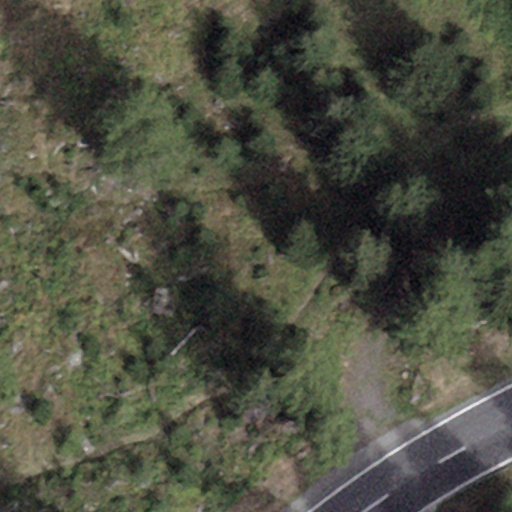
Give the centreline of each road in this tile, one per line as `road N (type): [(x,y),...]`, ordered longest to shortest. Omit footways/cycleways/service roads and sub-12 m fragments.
road 1 (track): [(511,184),(350,297),(380,496)]
road 2 (primary): [(511,420),(360,511)]
